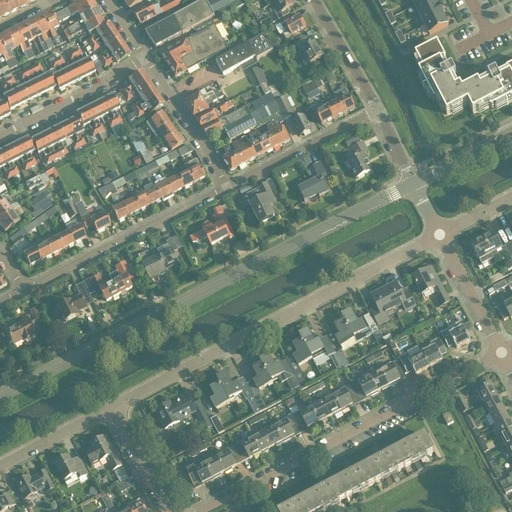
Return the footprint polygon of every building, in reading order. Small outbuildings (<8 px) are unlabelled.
[(11,14),(3,0),(0,0),(0,14),(2,18),(11,14)] [(19,10),(13,0),(3,0),(11,14),(19,10)] [(13,0),(19,10),(27,5),(24,0),(13,0)] [(56,19),(91,1),(90,0),(73,0),(71,1),(73,6),(67,9),(54,16),(56,19)] [(125,0),(124,1),(130,10),(145,0),(125,0)] [(156,4),(134,15),(135,16),(135,17),(136,20),(138,20),(139,21),(141,25),(162,15),(171,10),(181,5),(178,0),(177,0),(168,5),(159,9),(156,4)] [(187,36),(243,6),(239,0),(214,0),(208,4),(207,1),(147,34),(157,50),(183,35),(184,36),(186,34),(187,36)] [(280,0),(275,3),(278,9),(274,11),(279,20),(289,14),(287,10),(293,7),(290,2),(291,0),(290,0),(280,0)] [(427,0),(414,7),(419,16),(438,6),(434,0),(427,0)] [(96,10),(91,1),(56,19),(58,24),(78,13),(80,18),(96,10)] [(243,6),(187,36),(190,40),(161,56),(177,78),(226,51),(229,55),(263,37),(246,5),(243,6)] [(419,17),(424,26),(443,16),(439,7),(438,6),(419,16),(419,17)] [(96,10),(80,18),(82,23),(76,26),(63,32),(65,36),(100,18),(96,10)] [(50,12),(42,16),(50,33),(53,38),(52,39),(56,47),(61,45),(57,37),(56,37),(54,31),(59,28),(50,12)] [(385,15),(388,20),(393,18),(390,12),(385,15)] [(289,32),(285,34),(283,35),(286,39),(305,28),(304,27),(305,25),(304,22),(301,22),(299,18),(297,19),(293,14),(283,21),(289,32)] [(50,33),(42,16),(33,21),(48,51),(54,47),(50,39),(48,40),(45,35),(50,33)] [(448,26),(443,16),(444,16),(443,16),(424,26),(429,36),(448,26)] [(105,27),(100,18),(65,36),(67,40),(80,34),(86,30),(88,35),(95,32),(105,27)] [(396,23),(393,18),(388,20),(391,26),(396,23)] [(269,19),(260,25),(263,30),(273,24),(269,19)] [(48,51),(33,21),(24,25),(32,41),(37,39),(40,46),(40,45),(44,53),(48,51)] [(32,41),(24,25),(15,30),(31,60),(35,58),(31,50),(30,50),(27,44),(32,41)] [(105,27),(95,32),(97,36),(92,39),(87,42),(86,42),(82,45),(84,48),(88,45),(90,47),(114,32),(109,25),(105,27)] [(15,30),(7,34),(15,50),(20,47),(23,54),(27,62),(31,60),(15,30)] [(403,37),(400,31),(395,34),(398,39),(403,37)] [(90,47),(85,50),(87,53),(92,50),(93,53),(99,49),(98,47),(103,44),(106,48),(119,40),(114,32),(90,47)] [(15,50),(7,34),(0,37),(0,41),(13,68),(18,66),(14,58),(13,59),(10,53),(15,50)] [(263,37),(229,55),(230,56),(217,64),(224,76),(253,60),(254,63),(272,53),(263,37)] [(398,39),(401,45),(406,42),(403,37),(398,39)] [(103,55),(97,58),(101,64),(124,48),(119,40),(106,48),(109,53),(103,56),(103,55)] [(13,68),(0,41),(0,57),(2,56),(5,63),(9,70),(13,68)] [(294,48),(290,50),(294,57),(298,55),(298,56),(299,55),(303,61),(302,61),(306,67),(310,65),(323,58),(315,45),(309,48),(305,41),(294,47),(294,48)] [(443,61),(445,60),(437,44),(416,55),(424,71),(420,74),(435,103),(439,101),(447,116),(469,105),(463,94),(461,90),(459,91),(453,80),(456,78),(456,77),(455,77),(453,72),(452,70),(449,72),(443,61)] [(67,54),(70,61),(84,54),(81,47),(67,54)] [(124,48),(101,64),(103,66),(104,69),(110,65),(109,64),(114,60),(115,62),(116,65),(117,65),(130,56),(124,48)] [(64,71),(66,59),(53,57),(51,69),(64,71)] [(88,60),(78,65),(85,79),(94,74),(88,60)] [(41,71),(38,64),(18,74),(22,80),(41,71)] [(78,65),(69,70),(76,83),(85,79),(78,65)] [(260,87),(266,84),(268,83),(260,67),(250,72),(258,88),(260,87)] [(480,88),(479,86),(463,94),(469,105),(474,115),(490,107),(492,111),(511,101),(511,68),(508,70),(509,72),(498,78),(497,75),(495,75),(496,76),(490,78),(489,79),(491,82),(480,88)] [(69,70),(60,74),(67,88),(76,83),(69,70)] [(124,97),(147,81),(142,73),(128,82),(131,86),(126,90),(125,88),(120,91),(121,93),(124,97)] [(331,73),(325,76),(329,84),(336,81),(331,73)] [(51,78),(50,79),(55,89),(57,93),(67,88),(60,74),(51,78)] [(49,75),(39,80),(46,94),(55,89),(50,79),(51,78),(49,75)] [(0,82),(3,88),(13,84),(11,78),(0,82)] [(314,82),(318,90),(325,87),(320,78),(313,81),(314,82)] [(153,90),(147,81),(124,97),(127,102),(132,99),(131,97),(137,94),(140,98),(153,90)] [(318,90),(314,82),(303,88),(307,96),(318,90)] [(272,96),(266,84),(260,87),(266,99),(272,96)] [(153,90),(140,98),(142,102),(137,106),(136,105),(131,108),(134,113),(158,97),(153,90)] [(219,95),(219,94),(217,91),(213,93),(203,98),(200,94),(184,102),(190,110),(219,95)] [(219,95),(190,110),(196,118),(210,111),(207,106),(225,97),(222,93),(219,94),(219,95)] [(11,94),(1,99),(3,102),(4,102),(9,112),(18,107),(11,94)] [(112,96),(103,101),(110,114),(119,110),(112,96)] [(247,108),(225,119),(230,128),(225,131),(230,141),(256,128),(257,130),(270,123),(282,117),(275,102),(272,96),(266,99),(252,106),(255,112),(250,114),(247,108)] [(281,99),(275,102),(282,117),(284,121),(295,115),(286,96),(281,99)] [(331,106),(327,108),(333,120),(344,114),(338,102),(335,96),(328,100),(331,106)] [(349,96),(338,102),(344,114),(355,108),(349,96)] [(158,97),(134,113),(138,118),(143,115),(142,114),(147,110),(151,115),(164,106),(158,97)] [(103,101),(95,105),(101,119),(110,114),(103,101)] [(3,102),(0,103),(0,118),(1,121),(10,116),(9,112),(4,102),(3,102)] [(225,105),(197,120),(202,129),(218,119),(216,115),(221,112),(222,114),(233,108),(230,102),(225,105)] [(95,105),(86,109),(93,123),(101,119),(95,105)] [(333,120),(327,108),(322,110),(319,105),(313,108),(316,113),(322,125),(333,120)] [(86,109),(77,114),(84,128),(93,123),(86,109)] [(133,113),(126,118),(129,123),(137,118),(133,113)] [(152,134),(168,124),(162,114),(145,124),(152,134)] [(295,116),(290,118),(300,137),(311,131),(309,127),(308,127),(303,117),(297,120),(295,116)] [(270,123),(271,125),(282,146),(291,142),(284,128),(280,130),(277,124),(279,123),(280,125),(284,122),(284,121),(282,117),(270,123)] [(76,119),(67,123),(77,142),(80,149),(85,146),(85,145),(82,140),(81,140),(78,135),(83,133),(76,119)] [(230,128),(225,119),(204,131),(209,139),(223,132),(225,131),(230,128)] [(67,123),(58,128),(65,142),(69,140),(72,145),(71,146),(74,152),(80,149),(77,142),(67,123)] [(89,129),(93,137),(103,131),(99,124),(89,129)] [(175,134),(168,124),(152,134),(155,139),(160,136),(164,141),(175,134)] [(270,135),(266,137),(273,151),(282,146),(271,125),(267,128),(270,135)] [(58,128),(49,132),(56,146),(56,147),(58,152),(61,157),(67,154),(64,149),(62,144),(65,142),(58,128)] [(135,145),(142,141),(136,131),(130,134),(130,135),(127,136),(133,147),(135,145)] [(49,132),(40,137),(50,156),(53,162),(58,159),(55,153),(54,154),(51,149),(56,147),(56,146),(49,132)] [(273,151),(266,137),(262,139),(258,132),(254,134),(265,155),(273,151)] [(90,137),(92,143),(103,140),(101,134),(90,137)] [(164,141),(159,144),(162,148),(167,146),(171,152),(182,144),(175,134),(164,141)] [(265,155),(254,134),(245,139),(256,159),(265,155)] [(357,134),(344,140),(348,147),(360,142),(357,134)] [(40,137),(31,142),(38,156),(43,153),(45,158),(44,159),(47,164),(53,162),(50,156),(40,137)] [(27,139),(17,143),(24,157),(34,152),(27,139)] [(245,139),(237,143),(247,163),(256,159),(245,139)] [(147,153),(147,152),(142,141),(135,145),(141,156),(147,153)] [(17,143),(9,147),(16,161),(24,157),(17,143)] [(85,145),(85,146),(80,149),(82,152),(91,148),(88,143),(85,145)] [(237,153),(233,155),(239,168),(247,163),(237,143),(233,145),(237,153)] [(356,159),(349,163),(357,179),(371,172),(368,167),(370,166),(364,155),(368,153),(363,143),(351,149),(356,159)] [(177,151),(181,158),(192,153),(188,146),(177,151)] [(9,147),(0,152),(7,166),(16,161),(9,147)] [(233,155),(229,147),(224,149),(228,157),(223,160),(231,172),(239,168),(233,155)] [(181,158),(177,151),(167,157),(170,163),(180,158),(180,159),(181,158)] [(147,153),(141,156),(146,165),(152,162),(147,153)] [(61,157),(64,163),(70,160),(67,154),(61,157)] [(36,157),(22,164),(25,171),(39,164),(36,157)] [(170,163),(167,157),(155,162),(159,168),(170,163)] [(299,169),(312,164),(309,157),(296,161),(299,169)] [(185,165),(194,184),(205,179),(199,167),(195,160),(185,165)] [(159,168),(155,162),(145,168),(148,174),(159,168)] [(194,184),(185,165),(184,166),(185,166),(180,169),(183,175),(177,177),(183,189),(194,184)] [(312,183),(298,190),(305,204),(319,197),(320,198),(329,193),(324,183),(329,181),(321,165),(306,172),(312,183)] [(4,173),(7,180),(20,173),(17,167),(4,173)] [(145,168),(134,173),(137,179),(148,174),(145,168)] [(45,173),(40,176),(45,186),(50,184),(45,173)] [(137,179),(134,173),(123,179),(126,185),(137,179)] [(45,186),(40,176),(25,184),(29,191),(36,187),(38,192),(46,188),(45,186)] [(183,189),(177,177),(166,183),(172,195),(183,189)] [(123,179),(112,184),(115,190),(126,185),(123,179)] [(266,185),(242,198),(247,208),(251,205),(261,224),(275,217),(269,205),(275,202),(270,193),(276,189),(272,181),(266,185)] [(172,195),(166,183),(155,188),(161,200),(172,195)] [(115,190),(112,184),(98,191),(103,201),(117,194),(115,190)] [(155,188),(144,194),(150,206),(161,200),(155,188)] [(45,192),(28,204),(35,213),(31,215),(34,219),(54,205),(45,192)] [(150,206),(144,194),(133,199),(139,211),(150,206)] [(131,195),(120,200),(128,217),(139,211),(133,199),(131,195)] [(128,217),(120,200),(118,196),(111,200),(115,208),(111,210),(117,222),(128,217)] [(0,220),(11,212),(4,202),(0,204),(0,220)] [(71,203),(64,207),(71,218),(77,215),(71,203)] [(81,203),(79,204),(74,206),(81,221),(88,217),(81,203)] [(11,212),(0,220),(0,226),(4,233),(19,223),(16,219),(24,214),(19,207),(11,212)] [(54,207),(45,214),(48,220),(58,213),(54,207)] [(87,209),(91,219),(96,216),(92,207),(87,209)] [(205,231),(190,238),(193,244),(196,244),(207,238),(211,246),(229,238),(235,235),(221,208),(215,212),(217,217),(214,218),(219,228),(213,230),(212,228),(205,231)] [(81,221),(85,230),(93,226),(96,233),(97,232),(98,233),(104,231),(103,230),(110,226),(101,209),(97,211),(99,216),(90,221),(88,217),(81,221)] [(45,214),(34,221),(38,228),(48,220),(45,214)] [(38,228),(34,221),(24,229),(27,235),(38,228)] [(68,232),(74,244),(85,239),(77,222),(73,224),(75,229),(68,232)] [(27,235),(24,229),(9,240),(14,246),(23,240),(22,238),(27,235)] [(68,232),(57,238),(63,250),(74,244),(68,232)] [(488,234),(482,238),(490,255),(491,255),(502,249),(493,233),(489,236),(488,234)] [(63,250),(57,238),(46,243),(52,255),(63,250)] [(490,255),(482,238),(475,241),(475,243),(471,245),(479,261),(482,265),(493,259),(491,255),(490,255)] [(167,254),(159,258),(166,272),(179,266),(172,254),(178,251),(173,240),(167,243),(169,248),(165,251),(167,254)] [(46,243),(34,249),(41,261),(52,255),(46,243)] [(41,261),(34,249),(31,251),(29,246),(21,250),(29,267),(41,261)] [(166,272),(159,258),(153,261),(149,252),(139,257),(151,280),(166,272)] [(118,278),(112,281),(120,296),(133,290),(129,283),(134,281),(131,275),(137,272),(133,264),(127,267),(125,264),(117,268),(118,271),(122,279),(119,280),(118,278)] [(431,268),(413,278),(422,296),(435,289),(439,297),(434,300),(439,309),(449,303),(431,268)] [(500,273),(489,279),(492,285),(503,279),(500,273)] [(112,281),(107,283),(108,286),(105,287),(99,275),(84,283),(90,295),(97,292),(100,297),(104,296),(107,302),(120,296),(112,281)] [(504,281),(493,287),(496,293),(507,287),(504,281)] [(80,297),(59,308),(66,323),(79,316),(79,314),(88,309),(87,306),(94,303),(84,283),(75,287),(80,297)] [(383,291),(393,310),(403,305),(407,311),(415,307),(408,293),(402,296),(396,284),(383,291)] [(393,310),(383,291),(371,297),(377,309),(372,312),(379,326),(387,322),(384,315),(393,310)] [(511,298),(508,301),(508,302),(503,305),(511,321),(511,320),(511,298)] [(383,339),(376,326),(366,331),(361,321),(357,324),(351,312),(342,317),(344,319),(355,341),(357,343),(372,336),(380,349),(386,346),(383,339)] [(22,324),(15,328),(23,343),(23,345),(23,344),(31,341),(30,339),(36,336),(27,317),(20,320),(22,324)] [(344,319),(335,324),(341,335),(336,338),(342,348),(355,341),(344,319)] [(23,343),(15,328),(8,331),(6,327),(1,330),(6,341),(8,339),(13,348),(23,343)] [(450,330),(441,334),(449,349),(455,345),(458,350),(471,343),(463,328),(452,334),(450,330)] [(312,360),(319,356),(320,358),(326,355),(319,340),(314,343),(308,331),(299,335),(301,338),(312,360)] [(390,335),(383,339),(386,346),(394,342),(390,335)] [(301,338),(292,343),(298,355),(294,357),(299,367),(312,360),(301,338)] [(432,349),(422,354),(430,369),(443,362),(440,357),(447,354),(439,340),(430,344),(432,349)] [(336,354),(343,369),(349,366),(341,351),(336,354)] [(381,353),(373,357),(375,361),(375,362),(376,364),(381,361),(379,359),(383,357),(381,353)] [(343,369),(336,354),(330,358),(338,372),(343,369)] [(430,369),(422,354),(411,360),(409,355),(400,360),(407,375),(414,371),(416,376),(430,369)] [(296,379),(287,361),(280,365),(279,363),(276,364),(277,366),(275,367),(269,355),(260,360),(261,362),(271,381),(278,378),(282,384),(290,380),(297,393),(302,391),(296,379)] [(375,361),(373,357),(365,361),(368,366),(375,362),(375,361)] [(261,362),(252,367),(259,379),(254,381),(259,391),(273,384),(271,381),(261,362)] [(385,368),(380,371),(390,388),(396,385),(396,383),(400,381),(396,374),(401,371),(396,362),(385,368)] [(390,388),(380,371),(375,374),(376,375),(370,378),(378,393),(382,391),(383,392),(390,388)] [(229,401),(229,400),(242,393),(237,383),(233,386),(226,374),(217,378),(219,381),(229,401)] [(296,379),(302,391),(308,387),(302,376),(296,379)] [(378,393),(370,378),(369,376),(364,380),(364,381),(359,383),(358,382),(351,385),(356,396),(363,392),(366,399),(371,396),(371,398),(378,394),(378,393)] [(491,385),(489,386),(486,380),(471,389),(474,394),(476,393),(482,404),(497,397),(491,385)] [(229,401),(219,381),(210,386),(216,397),(212,400),(217,410),(230,403),(229,400),(229,401)] [(322,384),(314,388),(317,392),(325,388),(322,384)] [(356,396),(351,385),(343,390),(344,392),(339,394),(338,393),(333,396),(342,413),(349,410),(348,408),(352,406),(349,399),(356,396)] [(317,392),(314,388),(307,392),(309,396),(317,392)] [(253,398),(261,413),(267,410),(259,395),(253,398)] [(342,413),(333,396),(328,399),(328,400),(326,396),(320,398),(323,403),(322,403),(330,418),(335,415),(335,417),(342,413)] [(497,397),(482,404),(485,409),(484,409),(484,410),(486,414),(487,415),(488,414),(488,415),(503,408),(497,397)] [(170,404),(155,411),(165,430),(180,422),(180,421),(196,413),(188,398),(172,406),(170,404)] [(261,413),(253,398),(247,401),(255,416),(261,413)] [(463,400),(458,403),(464,415),(470,412),(464,400),(463,400)] [(330,418),(322,403),(317,405),(316,404),(311,407),(320,425),(326,421),(326,420),(330,418)] [(320,425),(311,407),(306,410),(306,412),(300,414),(299,413),(292,416),(298,427),(305,423),(308,430),(312,427),(313,428),(320,425)] [(508,419),(503,408),(488,415),(494,426),(508,419)] [(206,414),(197,419),(204,431),(207,430),(208,433),(212,431),(211,428),(213,427),(206,414)] [(256,418),(259,423),(266,419),(264,414),(256,418)] [(448,414),(443,417),(447,426),(454,423),(448,414)] [(280,423),(274,426),(284,444),(290,440),(289,439),(294,437),(291,430),(298,427),(292,416),(285,420),(286,422),(281,424),(280,423)] [(468,426),(474,423),(471,416),(465,419),(468,426)] [(217,417),(210,420),(218,435),(224,432),(217,417)] [(259,423),(256,418),(248,422),(250,427),(259,423)] [(511,431),(511,425),(508,419),(494,426),(500,438),(511,431)] [(474,423),(468,426),(472,432),(477,429),(474,423)] [(284,444),(274,426),(269,429),(270,431),(264,433),(272,448),(276,446),(277,447),(284,444)] [(511,431),(500,438),(506,449),(511,445),(511,431)] [(272,448),(264,433),(259,436),(258,435),(252,438),(261,455),(268,452),(268,450),(272,448)] [(395,451),(405,468),(434,453),(425,435),(412,442),(410,439),(406,441),(407,444),(395,451)] [(92,449),(84,453),(92,468),(100,463),(99,462),(109,457),(111,461),(108,462),(112,471),(121,466),(112,448),(110,449),(104,438),(90,445),(92,449)] [(241,443),(234,447),(240,457),(246,454),(250,460),(254,457),(255,459),(261,455),(252,438),(247,441),(245,438),(240,440),(241,443)] [(481,448),(486,446),(482,439),(477,441),(481,448)] [(209,443),(197,449),(200,454),(211,448),(209,443)] [(489,451),(486,446),(481,448),(484,454),(489,451)] [(240,457),(234,447),(226,451),(227,453),(222,455),(221,454),(216,457),(225,473),(225,474),(232,471),(231,469),(235,467),(232,461),(240,457)] [(405,468),(395,451),(383,457),(381,454),(376,457),(378,460),(366,466),(375,484),(405,468)] [(68,457),(55,463),(64,481),(75,475),(78,480),(88,474),(82,464),(74,468),(68,457)] [(225,473),(216,457),(210,460),(205,463),(214,480),(221,476),(220,475),(225,473)] [(494,461),(489,464),(493,470),(497,468),(494,461)] [(214,480),(205,463),(194,468),(194,467),(186,472),(192,482),(199,478),(202,485),(207,483),(207,484),(214,480)] [(375,484),(366,466),(353,473),(352,470),(347,472),(348,475),(336,482),(346,500),(375,484)] [(122,468),(117,471),(122,481),(128,478),(122,468)] [(29,477),(19,483),(22,489),(20,490),(25,500),(38,493),(37,492),(45,488),(47,492),(54,488),(45,471),(38,474),(39,476),(31,480),(29,477)] [(511,473),(509,475),(510,478),(500,483),(503,489),(511,484),(511,473)] [(129,480),(117,487),(121,494),(133,487),(129,480)] [(319,491),(307,497),(314,511),(322,511),(326,510),(327,511),(329,511),(331,511),(330,508),(346,500),(336,482),(324,488),(322,485),(318,488),(319,491)] [(511,491),(511,484),(503,489),(506,495),(511,491)] [(91,488),(90,495),(97,497),(98,490),(91,488)] [(106,493),(100,496),(108,511),(113,511),(116,511),(106,493)] [(0,511),(4,511),(10,508),(10,509),(16,506),(9,494),(3,497),(4,499),(0,501),(0,511)] [(314,511),(307,497),(294,504),(293,501),(288,503),(290,506),(279,511),(314,511)] [(129,510),(130,511),(145,511),(139,500),(127,507),(129,510)]
